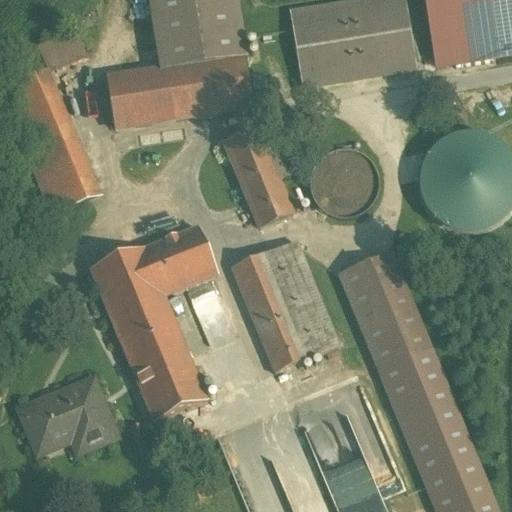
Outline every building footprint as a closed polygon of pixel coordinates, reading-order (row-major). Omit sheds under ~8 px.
[(114,132),(253,110),(234,0),(150,0),(162,73),(106,82),(114,132)] [(385,0),(291,16),(303,91),(416,72),(404,0),(385,0)] [(511,0),(424,0),(436,68),(511,55),(511,0)] [(36,50),(48,78),(86,62),(74,34),(36,50)] [(46,75),(0,94),(0,95),(54,220),(100,200),(46,75)] [(265,79),(251,81),(254,96),(267,94),(265,79)] [(259,232),(291,219),(257,133),(225,146),(259,232)] [(424,177),(422,187),(422,197),(424,207),(428,216),(434,225),(441,232),(450,237),(459,241),(470,242),(480,242),(490,239),(499,235),(507,228),(511,222),(511,161),(507,156),(499,149),(490,145),(480,142),(470,142),(460,143),(450,147),(442,152),(434,159),(428,167),(424,177)] [(309,186),(309,193),(311,200),(314,207),(318,212),(324,217),(330,220),(337,222),(344,223),(351,222),(358,220),(364,216),(369,211),(373,205),(376,199),(377,192),(377,185),(375,178),(372,171),(368,166),(362,161),(356,158),(349,155),(342,155),(335,156),(329,158),(322,162),(317,167),(313,172),(310,179),(309,186)] [(153,427),(207,405),(164,301),(218,279),(198,231),(91,275),(153,427)] [(275,377),(339,350),(296,245),(232,272),(275,377)] [(380,373),(430,352),(391,258),(341,279),(380,373)] [(230,335),(217,307),(198,315),(211,344),(230,335)] [(367,365),(324,382),(344,432),(388,415),(367,365)] [(93,384),(19,415),(37,459),(72,444),(78,458),(117,442),(93,384)] [(373,495),(379,511),(384,511),(364,456),(348,462),(344,452),(330,457),(331,463),(320,467),(335,509),(373,495)]
